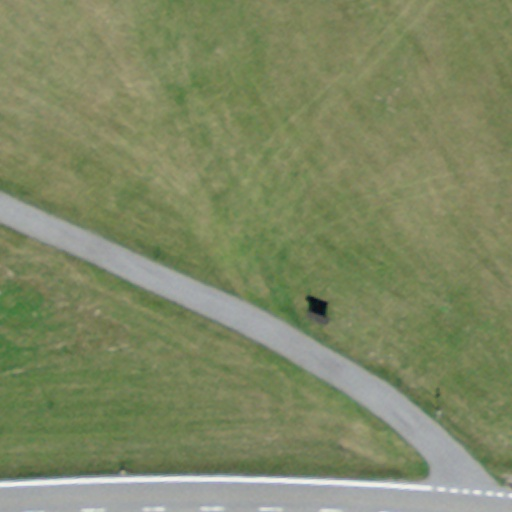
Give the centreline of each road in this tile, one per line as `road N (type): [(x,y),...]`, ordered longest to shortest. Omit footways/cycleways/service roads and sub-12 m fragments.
road 1 (track): [(0,202),(270,332),(395,410),(445,456),(476,511)]
road 2 (primary): [(337,511),(95,511)]
